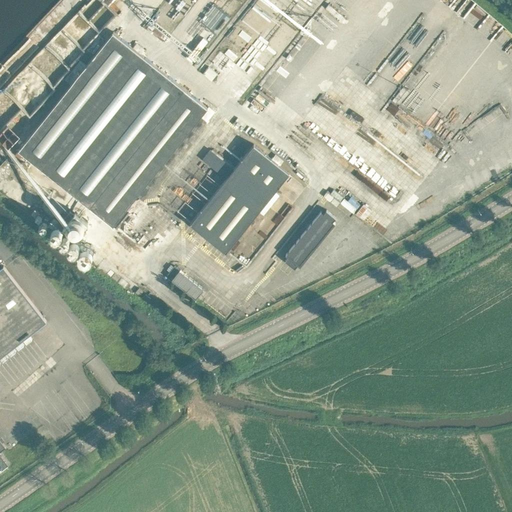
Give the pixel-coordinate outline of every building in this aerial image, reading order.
[(117,0),(87,0),(86,1),(96,11),(98,9),(107,19),(122,5),(117,0)] [(71,83),(18,149),(113,225),(137,195),(144,200),(207,121),(200,116),(207,107),(113,31),(86,65),(81,60),(66,79),(71,83)] [(436,62),(450,42),(441,36),(427,56),(436,62)] [(0,157),(8,157),(2,152),(2,143),(0,143),(0,132),(7,124),(2,119),(11,109),(11,105),(18,105),(23,99),(26,99),(26,94),(14,82),(7,82),(0,90),(0,157)] [(494,109),(501,101),(497,98),(490,106),(494,109)] [(13,127),(22,116),(18,112),(9,124),(13,127)] [(190,223),(226,251),(289,172),(254,144),(190,223)] [(481,181),(489,180),(486,164),(479,166),(481,181)] [(298,264),(300,266),(335,222),(333,220),(336,217),(326,209),(323,213),(321,211),(286,254),(288,256),(285,260),(295,267),(298,264)] [(171,264),(167,268),(170,271),(167,275),(172,278),(196,297),(203,288),(180,269),(175,265),(174,266),(171,264)] [(0,356),(46,321),(3,265),(0,267),(0,356)] [(51,351),(55,349),(47,340),(44,342),(51,351)] [(12,365),(21,377),(25,375),(16,363),(12,365)] [(0,439),(0,471),(9,465),(0,453),(0,451),(6,447),(0,439)]
